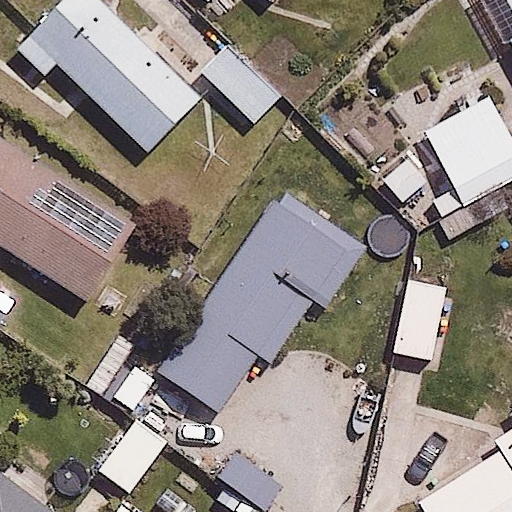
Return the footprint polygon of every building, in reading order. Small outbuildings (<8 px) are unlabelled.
[(106,0),(58,0),(16,43),(46,72),(59,58),(151,148),(203,95),(106,0)] [(511,0),(488,0),(511,45),(511,0)] [(232,39),(203,70),(257,121),(286,91),(232,39)] [(511,129),(494,95),(426,130),(461,199),(511,173),(511,129)] [(0,132),(0,241),(88,296),(137,218),(0,132)] [(408,154),(382,176),(403,201),(429,179),(408,154)] [(362,246),(275,191),(162,370),(224,409),(261,352),(272,359),(312,297),(325,305),(362,246)] [(451,289),(406,280),(392,348),(437,357),(451,289)] [(0,325),(18,297),(0,285),(0,325)] [(155,379),(131,363),(110,394),(134,410),(155,379)] [(158,390),(143,412),(218,462),(232,440),(158,390)] [(166,439),(136,415),(100,460),(130,485),(166,439)] [(503,447),(418,501),(424,511),(511,511),(511,421),(494,433),(503,447)] [(236,446),(217,476),(265,506),(284,476),(236,446)] [(0,511),(57,511),(61,508),(0,464),(0,511)]
